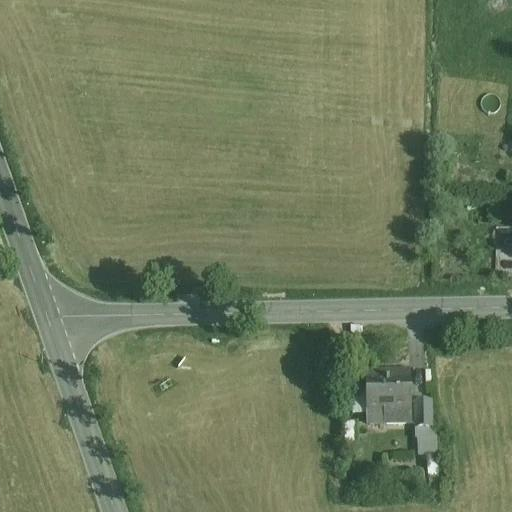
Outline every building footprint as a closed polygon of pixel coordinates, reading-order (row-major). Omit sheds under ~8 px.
[(410,373),(366,374),(366,391),(366,416),(366,425),(410,424),(410,373)] [(354,417),(366,416),(366,391),(354,391),(354,417)] [(431,428),(430,402),(414,403),(414,428),(431,428)] [(356,424),(345,424),(346,445),(356,445),(356,424)] [(431,428),(414,428),(415,441),(418,441),(419,457),(427,456),(429,479),(440,479),(436,428),(431,428)]
